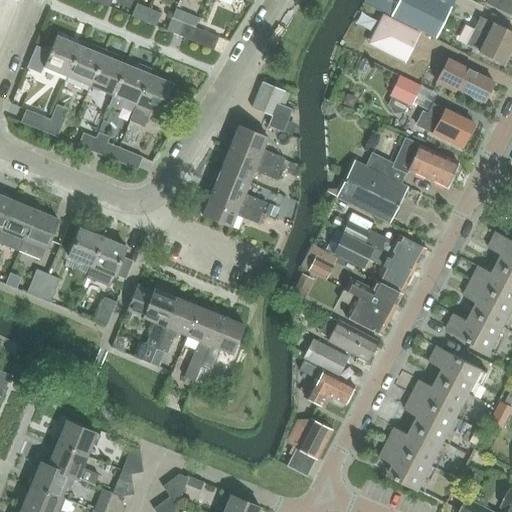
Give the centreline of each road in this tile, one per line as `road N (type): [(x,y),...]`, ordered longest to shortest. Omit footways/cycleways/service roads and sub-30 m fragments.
road 1 (residential): [(324,493),(483,181)]
road 2 (residential): [(146,212),(281,0)]
road 3 (residential): [(146,212),(0,151)]
